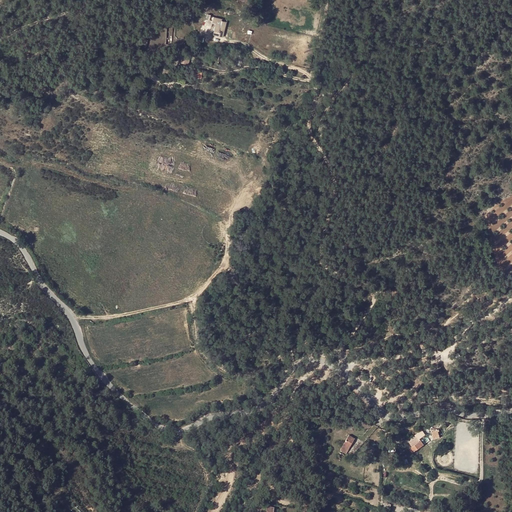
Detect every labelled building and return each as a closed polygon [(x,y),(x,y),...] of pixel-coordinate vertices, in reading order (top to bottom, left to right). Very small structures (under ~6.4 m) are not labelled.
[(224,25),(224,33),(228,33),(231,34),(231,30),(229,29),(229,22),(224,21),(220,21),(220,25),(224,25)] [(231,34),(228,33),(224,33),(224,37),(228,37),(234,38),(234,30),(234,22),(229,22),(229,29),(231,30),(231,34)] [(245,52),(215,50),(214,63),(251,65),(252,51),(245,50),(245,52)] [(189,65),(191,55),(180,53),(178,63),(189,65)] [(344,433),(339,450),(347,453),(353,436),(344,433)] [(410,446),(406,448),(411,453),(420,447),(422,446),(418,440),(414,443),(410,446)]
